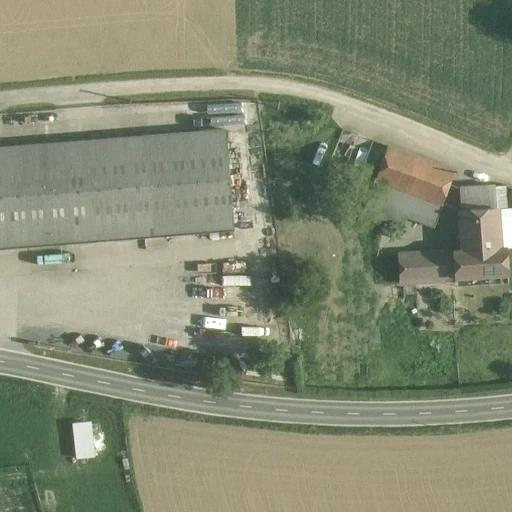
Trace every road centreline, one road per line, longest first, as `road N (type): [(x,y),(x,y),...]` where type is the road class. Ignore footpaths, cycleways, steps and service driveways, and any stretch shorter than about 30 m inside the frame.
road 1 (residential): [(511,172),(301,94),(233,86),(0,102)]
road 2 (tertiary): [(0,364),(307,415),(511,406)]
